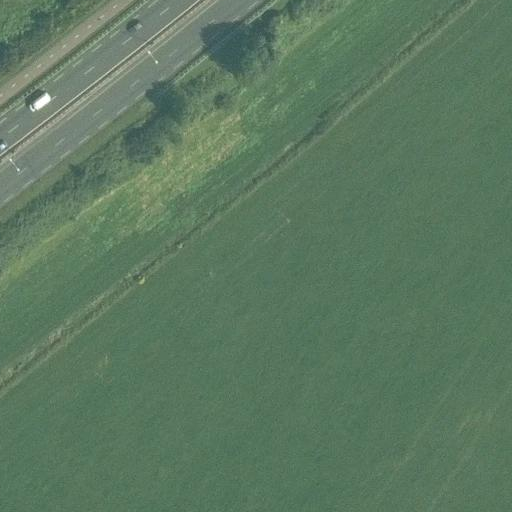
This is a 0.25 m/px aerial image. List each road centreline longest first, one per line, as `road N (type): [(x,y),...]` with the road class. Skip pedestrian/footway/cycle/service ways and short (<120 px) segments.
road 1 (trunk): [(0,185),(237,0)]
road 2 (trunk): [(175,0),(0,138)]
